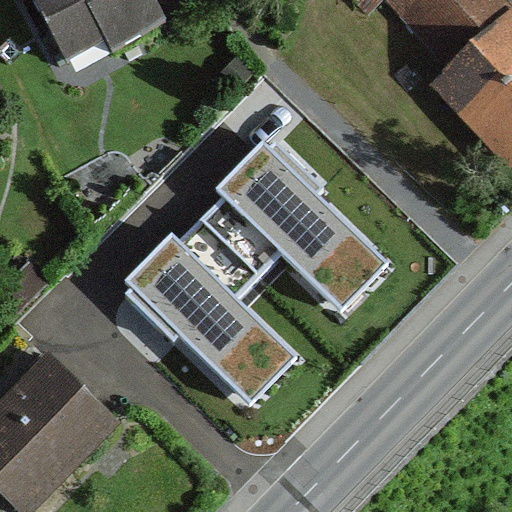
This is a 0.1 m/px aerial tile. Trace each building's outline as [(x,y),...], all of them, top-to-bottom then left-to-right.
[(26,0),(62,66),(103,44),(109,56),(162,27),(146,0),(26,0)] [(506,0),(389,0),(445,64),(511,7),(506,0)] [(445,64),(423,88),(504,176),(511,168),(511,6),(511,7),(445,64)] [(257,119),(161,217),(236,291),(333,193),(257,119)] [(39,511),(119,429),(39,353),(0,393),(0,503),(9,511),(39,511)]
